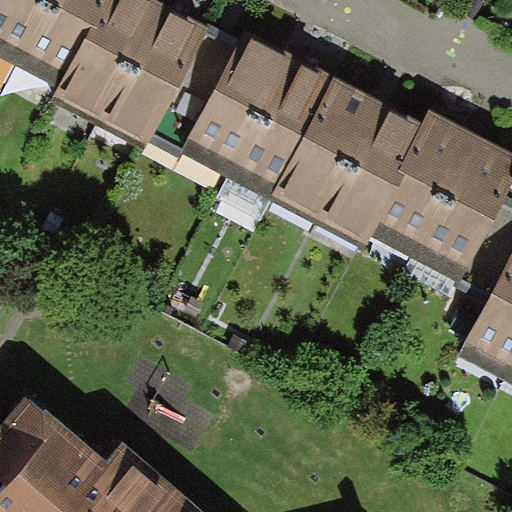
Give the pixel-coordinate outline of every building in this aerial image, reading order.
[(53,0),(0,0),(0,57),(19,67),(53,0)] [(53,0),(19,67),(60,89),(93,26),(101,30),(116,0),(53,0)] [(52,103),(99,128),(163,0),(116,0),(101,30),(93,26),(60,89),(52,103)] [(210,23),(163,0),(99,128),(146,151),(148,143),(210,23)] [(241,38),(210,23),(148,143),(180,159),(182,154),(241,38)] [(227,176),(289,52),(245,29),(241,38),(182,154),(227,176)] [(289,52),(227,176),(277,201),(339,77),(289,52)] [(277,201),(323,224),(385,99),(339,77),(277,201)] [(429,123),(385,99),(323,224),(365,247),(372,234),(429,123)] [(372,234),(417,259),(479,136),(470,131),(435,113),(429,123),(372,234)] [(511,180),(511,152),(479,136),(417,259),(462,281),(504,195),(511,180)] [(511,199),(504,195),(462,281),(459,288),(489,303),(511,256),(511,199)] [(511,381),(511,379),(511,259),(489,303),(463,356),(511,381)] [(0,511),(199,511),(203,507),(125,439),(112,454),(39,391),(0,434),(0,455),(14,468),(0,484),(0,511)]
